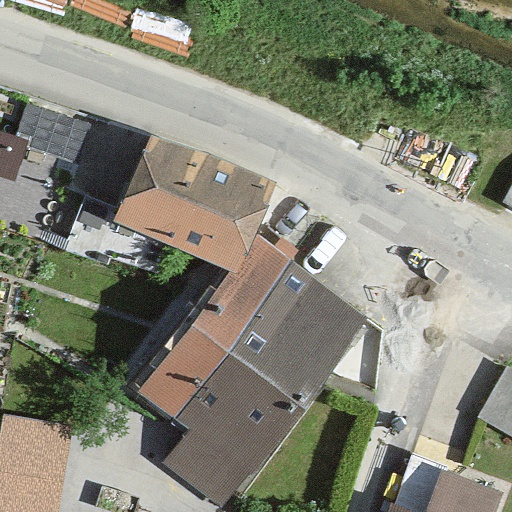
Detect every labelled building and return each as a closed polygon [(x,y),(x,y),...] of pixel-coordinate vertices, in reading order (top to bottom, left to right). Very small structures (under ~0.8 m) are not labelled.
[(269,192),(140,138),(105,223),(204,264),(234,277),(252,234),(269,192)] [(377,320),(252,234),(234,277),(204,264),(136,388),(184,413),(177,420),(191,429),(164,464),(192,484),(198,471),(236,496),(377,320)] [(456,343),(395,506),(391,511),(440,511),(496,360),(456,343)] [(511,373),(485,424),(511,438),(511,373)] [(72,462),(0,450),(0,488),(66,499),(72,462)]
